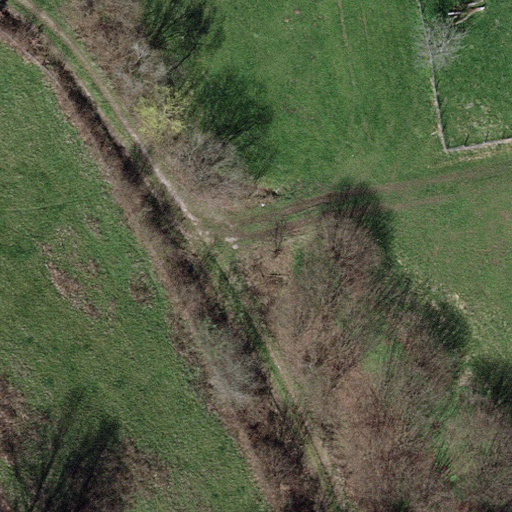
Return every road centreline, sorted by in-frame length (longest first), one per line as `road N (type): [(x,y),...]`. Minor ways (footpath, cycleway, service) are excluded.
road 1 (track): [(325,511),(219,282),(64,73),(0,10)]
road 2 (track): [(511,164),(341,203),(196,249)]
